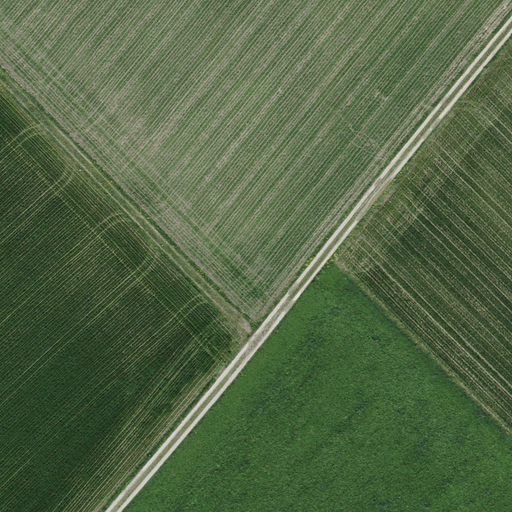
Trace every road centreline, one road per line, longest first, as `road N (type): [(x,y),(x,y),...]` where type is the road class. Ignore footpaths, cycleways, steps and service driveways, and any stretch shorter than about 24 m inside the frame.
road 1 (track): [(511,19),(110,511)]
road 2 (track): [(256,334),(0,70)]
